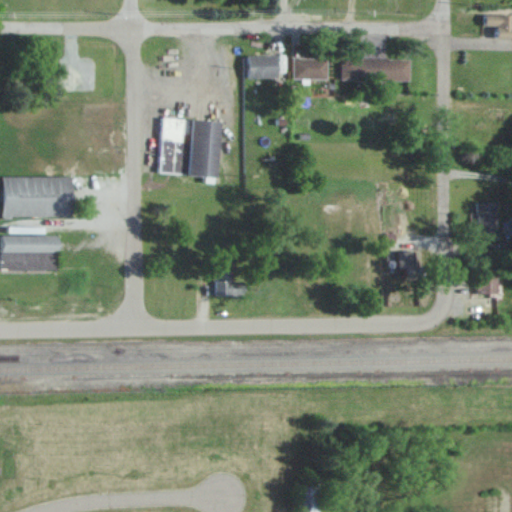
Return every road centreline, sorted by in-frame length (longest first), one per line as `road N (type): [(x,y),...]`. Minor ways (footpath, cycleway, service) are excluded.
road 1 (residential): [(444,32),(0,28)]
road 2 (residential): [(123,327),(132,0)]
road 3 (residential): [(433,313),(445,290),(445,0)]
road 4 (residential): [(123,327),(404,323),(433,313)]
road 5 (residential): [(36,511),(98,500),(224,496)]
road 6 (residential): [(0,330),(123,327)]
